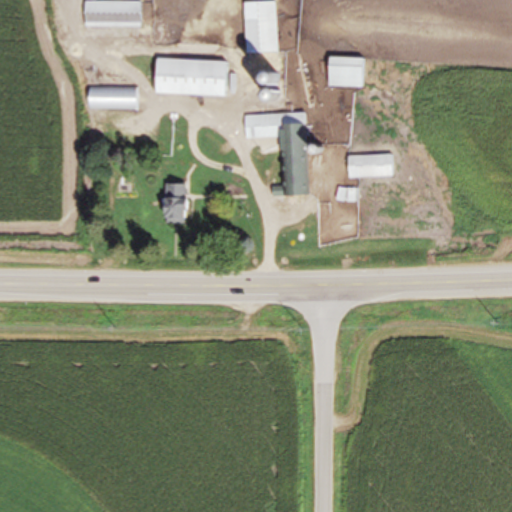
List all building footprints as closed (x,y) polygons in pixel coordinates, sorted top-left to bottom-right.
[(142,28),(142,2),(86,2),(86,28),(142,28)] [(277,54),(277,3),(245,3),(246,54),(277,54)] [(362,58),(329,58),(329,87),(362,87),(362,58)] [(158,60),(157,94),(226,97),(227,62),(158,60)] [(138,87),(90,87),(90,110),(138,110),(138,87)] [(308,195),(306,114),(245,116),(246,139),(281,138),(282,187),(273,188),(273,196),(308,195)] [(348,155),(348,177),(392,177),(392,155),(348,155)] [(166,184),(166,223),(187,223),(187,184),(166,184)]
